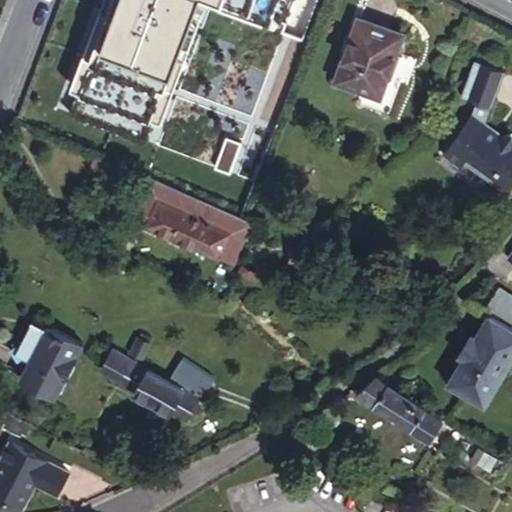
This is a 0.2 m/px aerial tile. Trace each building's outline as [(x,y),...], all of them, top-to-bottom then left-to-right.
[(139,151),(196,0),(198,0),(279,31),(284,18),(290,0),(111,0),(65,119),(139,151)] [(331,76),(372,94),(399,33),(357,15),(331,76)] [(299,24),(284,18),(279,31),(277,35),(292,41),(299,24)] [(501,69),(472,58),(457,95),(471,100),(467,111),(438,153),(456,166),(460,161),(502,191),(511,177),(511,142),(511,143),(511,142),(511,140),(510,132),(500,134),(496,140),(482,129),(481,121),(501,69)] [(500,134),(481,121),(482,129),(496,140),(500,134)] [(100,176),(105,166),(91,160),(86,170),(100,176)] [(216,260),(234,221),(145,179),(126,216),(216,260)] [(449,228),(469,238),(485,207),(467,198),(449,228)] [(247,228),(234,221),(216,260),(228,266),(247,228)] [(303,267),(308,256),(282,244),(277,255),(303,267)] [(511,244),(500,259),(511,265),(511,244)] [(511,317),(511,299),(493,288),(480,309),(486,312),(507,325),(511,317)] [(511,328),(507,325),(486,312),(471,339),(467,336),(454,357),(458,359),(444,384),(482,406),(511,356),(511,328)] [(49,394),(74,344),(39,326),(37,328),(25,322),(11,348),(23,355),(14,375),(49,394)] [(148,363),(157,367),(163,355),(154,351),(148,363)] [(171,355),(162,374),(198,392),(200,393),(209,375),(171,355)] [(196,398),(124,361),(112,386),(183,422),(196,398)] [(380,383),(373,373),(353,394),(425,439),(438,418),(380,383)] [(66,472),(7,442),(0,456),(0,498),(16,507),(22,505),(29,491),(28,486),(30,481),(33,483),(55,493),(66,472)]
